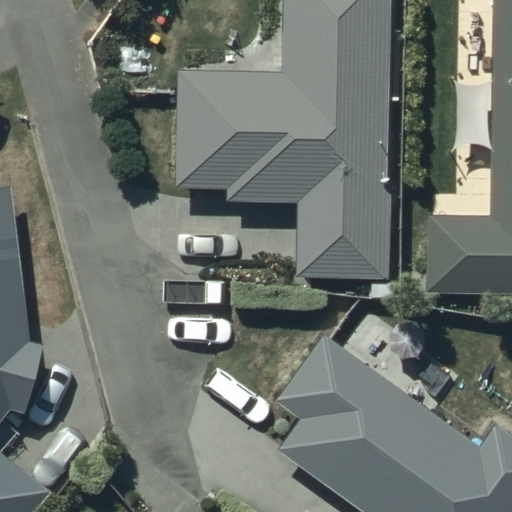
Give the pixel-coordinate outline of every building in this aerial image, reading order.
[(280,0),(279,62),(178,59),(173,176),(225,177),(225,189),(296,191),(294,267),(379,269),(385,0),(280,0)] [(511,0),(490,0),(486,207),(428,206),(426,284),(511,284),(511,0)] [(0,511),(20,511),(46,480),(0,443),(0,407),(5,400),(23,401),(42,334),(24,328),(8,172),(0,172),(0,511)] [(508,511),(511,507),(511,435),(489,419),(473,443),(318,334),(275,395),(296,410),(271,446),(364,511),(508,511)] [(108,511),(126,511),(115,503),(108,511)]
